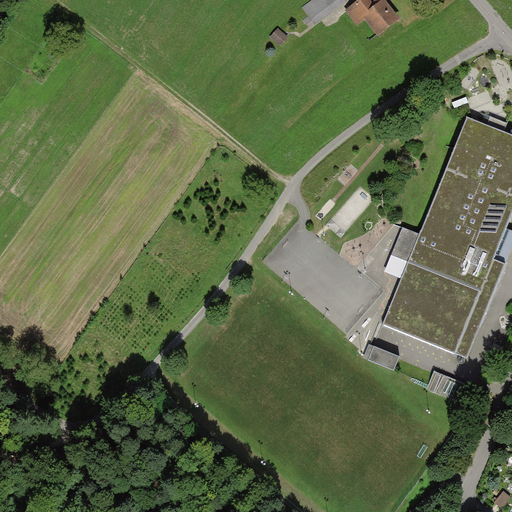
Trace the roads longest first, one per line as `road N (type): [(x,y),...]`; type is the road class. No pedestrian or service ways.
road 1 (residential): [(0,394),(67,427),(101,417),(199,315),(319,155),(503,32)]
road 2 (track): [(52,0),(272,175),(294,184)]
road 3 (track): [(296,511),(143,376)]
